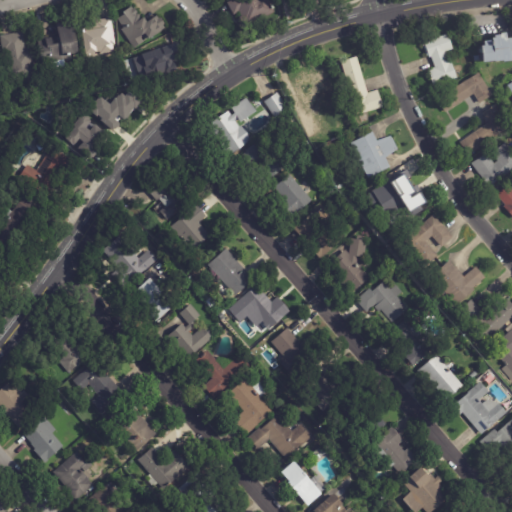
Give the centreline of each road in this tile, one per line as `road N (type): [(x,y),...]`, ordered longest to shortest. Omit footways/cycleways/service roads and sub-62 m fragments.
road 1 (tertiary): [(441,0),(376,10),(299,37),(227,68),(165,115),(0,343)]
road 2 (residential): [(511,511),(165,115)]
road 3 (residential): [(264,511),(56,263)]
road 4 (residential): [(511,265),(426,151),(376,10)]
road 5 (residential): [(0,5),(185,2),(209,28),(227,68)]
